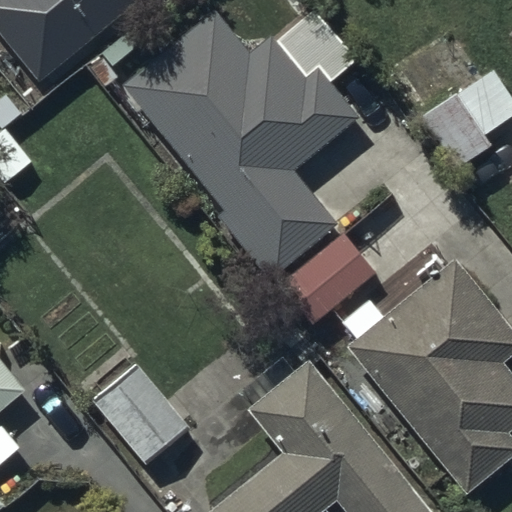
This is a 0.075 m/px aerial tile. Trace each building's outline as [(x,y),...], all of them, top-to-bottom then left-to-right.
[(213,11),(118,87),(220,212),(213,218),(267,284),(335,225),(290,173),(355,117),(328,84),(356,60),(312,11),(273,44),(268,38),(248,54),(213,11)] [(511,108),(488,73),(418,119),(454,170),(489,148),(481,136),(511,116),(511,108)] [(274,285),(309,327),(374,274),(341,232),(274,285)] [(511,333),(452,260),(342,349),(464,496),(511,456),(511,440),(506,434),(511,429),(511,377),(502,365),(511,356),(511,333)] [(279,356),(237,391),(250,405),(243,412),(277,455),(207,511),(319,511),(332,502),(340,511),(427,511),(305,362),(293,372),(279,356)] [(0,510),(5,507),(0,500),(0,413),(25,393),(0,362),(0,510)] [(90,402),(147,468),(190,432),(135,364),(90,402)]
